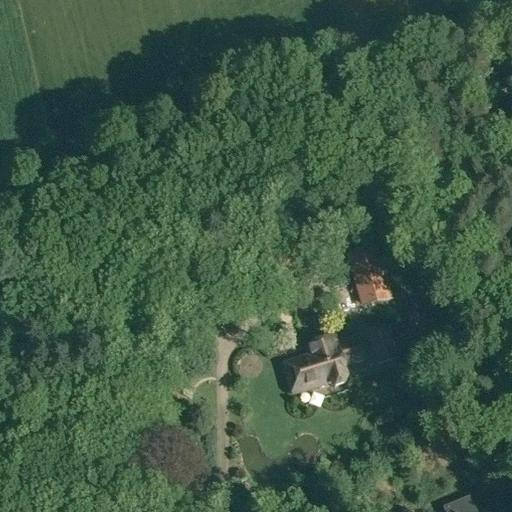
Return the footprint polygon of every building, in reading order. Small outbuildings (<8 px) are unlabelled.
[(348,259),(361,306),(387,298),(373,251),(348,259)] [(11,273),(17,279),(22,274),(16,268),(11,273)] [(385,328),(362,336),(370,359),(375,357),(376,360),(393,354),(385,328)] [(370,359),(362,336),(335,344),(334,340),(305,349),(307,357),(293,362),(297,374),(288,377),(293,395),(329,384),(335,388),(344,385),(346,379),(342,368),(370,359)] [(322,415),(341,408),(336,392),(317,399),(322,415)] [(501,460),(488,433),(466,443),(479,470),(501,460)] [(476,511),(472,502),(451,511),(476,511)]
